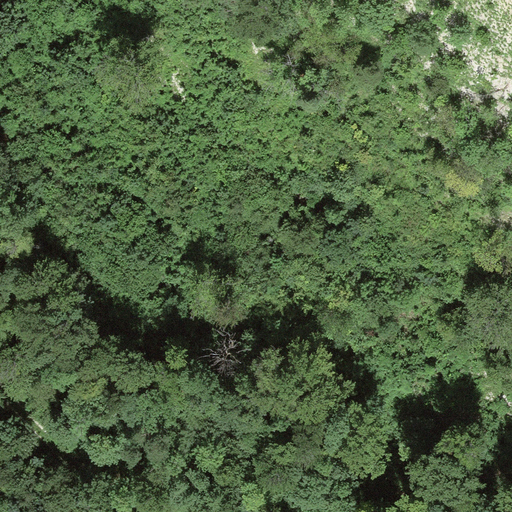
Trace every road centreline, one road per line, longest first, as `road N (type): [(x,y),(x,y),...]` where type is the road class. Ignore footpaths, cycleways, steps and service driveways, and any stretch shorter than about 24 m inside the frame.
road 1 (track): [(411,511),(332,379),(226,317),(151,189)]
road 2 (track): [(0,396),(84,477),(164,511)]
